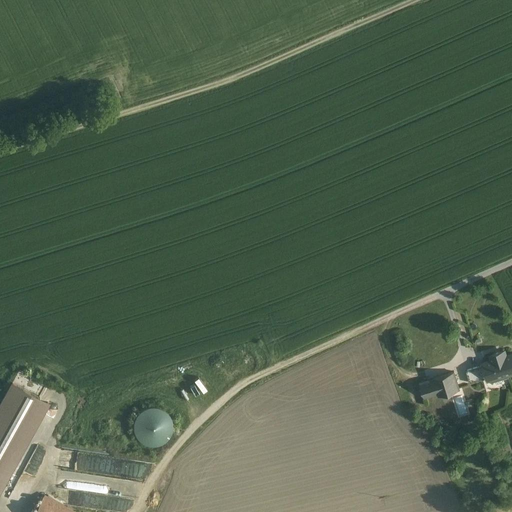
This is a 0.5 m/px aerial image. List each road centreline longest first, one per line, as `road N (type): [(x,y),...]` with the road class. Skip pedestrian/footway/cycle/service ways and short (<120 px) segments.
road 1 (track): [(0,150),(252,71),(415,0)]
road 2 (track): [(388,317),(233,390),(168,454),(136,511)]
